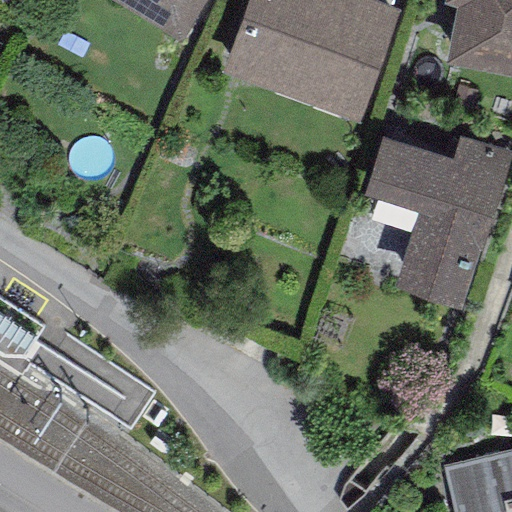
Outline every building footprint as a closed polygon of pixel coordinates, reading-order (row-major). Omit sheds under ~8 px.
[(125,0),(185,36),(207,0),(125,0)] [(378,0),(259,0),(232,70),(362,122),(406,11),(378,0)] [(511,0),(460,0),(454,66),(511,72),(511,0)] [(3,97),(0,101),(0,185),(11,193),(53,132),(3,97)] [(509,144),(388,106),(364,181),(433,202),(406,288),(458,304),(509,144)] [(511,511),(511,441),(449,453),(460,511),(511,511)]
